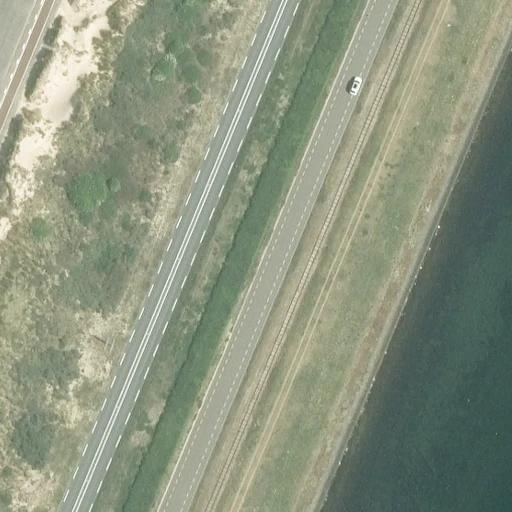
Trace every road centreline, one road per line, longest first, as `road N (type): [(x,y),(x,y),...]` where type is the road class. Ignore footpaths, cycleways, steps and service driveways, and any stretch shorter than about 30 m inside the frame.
road 1 (tertiary): [(171,511),(382,0)]
road 2 (primary): [(72,511),(283,0)]
